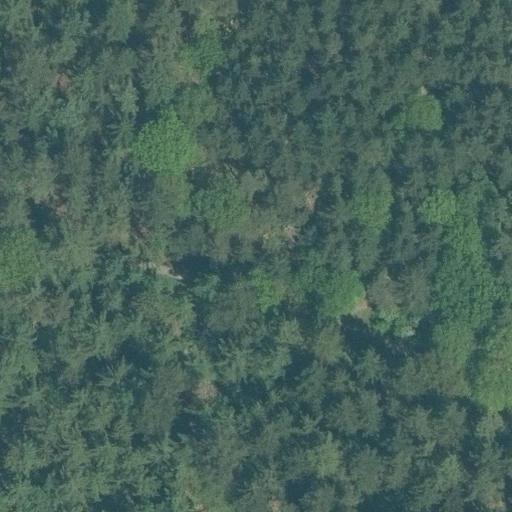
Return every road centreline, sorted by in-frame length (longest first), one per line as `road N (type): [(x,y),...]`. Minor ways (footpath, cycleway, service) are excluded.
road 1 (track): [(171,278),(186,408),(214,511)]
road 2 (track): [(0,444),(125,261)]
road 3 (track): [(328,319),(433,366),(511,418)]
road 4 (track): [(0,219),(171,278)]
road 5 (track): [(171,278),(328,319)]
